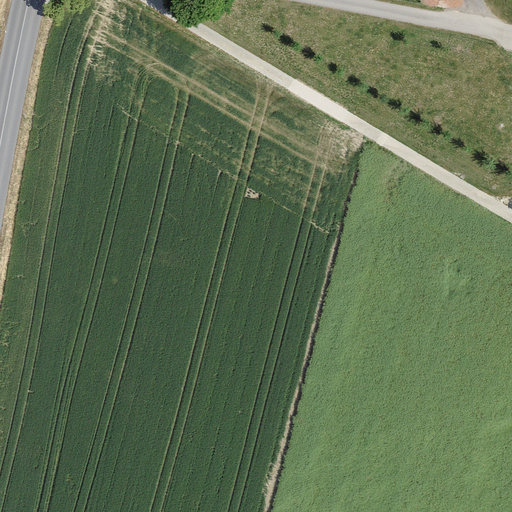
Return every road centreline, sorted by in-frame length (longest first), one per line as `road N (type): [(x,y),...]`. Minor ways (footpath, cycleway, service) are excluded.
road 1 (track): [(511,215),(147,0)]
road 2 (unclassified): [(511,30),(342,0)]
road 3 (tertiary): [(29,0),(0,154)]
